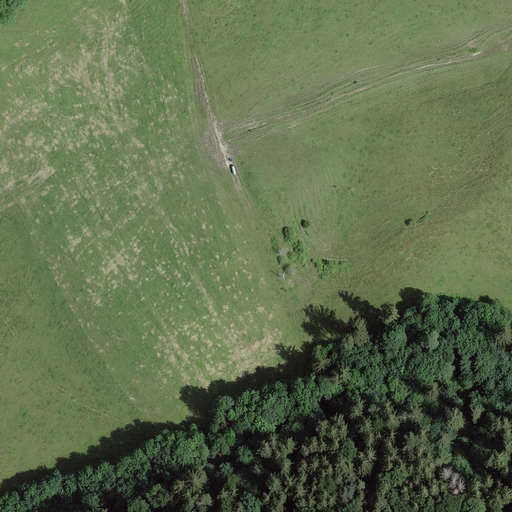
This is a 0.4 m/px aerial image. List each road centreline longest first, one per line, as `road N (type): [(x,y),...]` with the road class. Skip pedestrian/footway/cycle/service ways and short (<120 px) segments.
road 1 (track): [(108,511),(384,387),(437,384),(511,399)]
road 2 (track): [(183,0),(219,140)]
